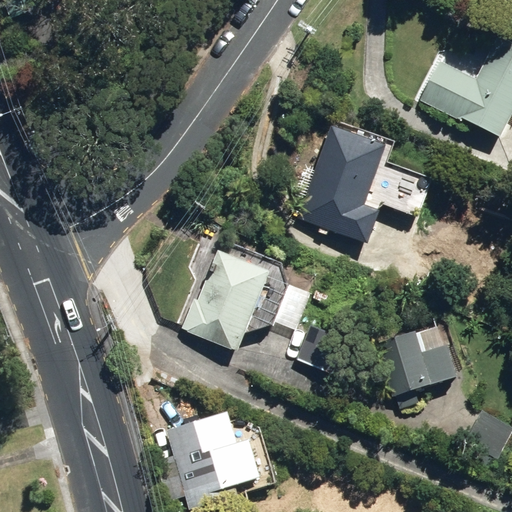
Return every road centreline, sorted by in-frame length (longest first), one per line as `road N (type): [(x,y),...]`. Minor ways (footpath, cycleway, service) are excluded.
road 1 (residential): [(274,0),(159,169),(115,208),(30,259)]
road 2 (secondary): [(114,511),(84,399),(30,259)]
